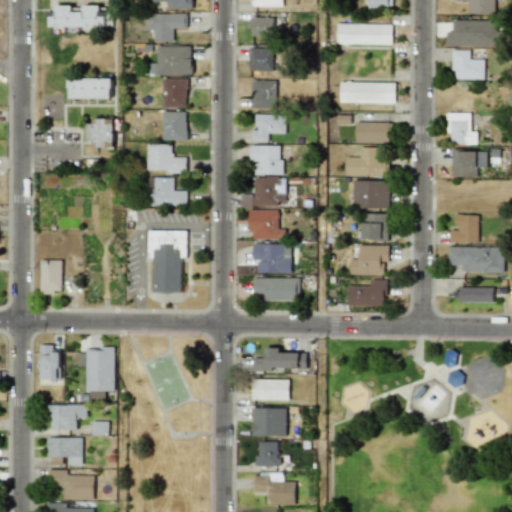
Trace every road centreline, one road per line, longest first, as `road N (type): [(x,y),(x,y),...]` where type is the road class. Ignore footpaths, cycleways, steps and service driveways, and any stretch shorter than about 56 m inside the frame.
road 1 (residential): [(0,319),(511,327)]
road 2 (residential): [(223,511),(224,0)]
road 3 (residential): [(21,511),(21,0)]
road 4 (residential): [(422,326),(422,0)]
